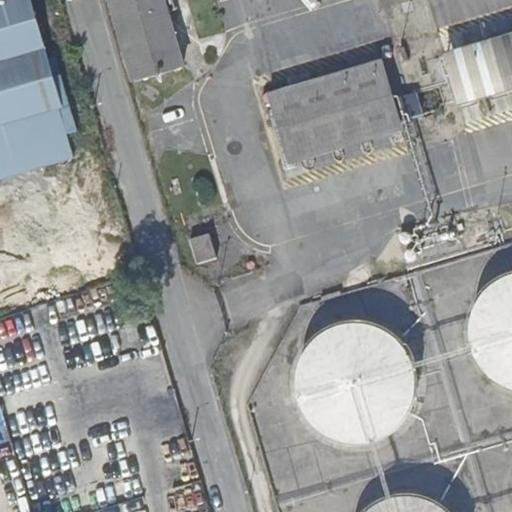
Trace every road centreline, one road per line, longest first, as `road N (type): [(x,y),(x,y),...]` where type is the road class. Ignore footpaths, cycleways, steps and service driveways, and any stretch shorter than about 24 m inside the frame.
road 1 (residential): [(81,0),(233,511)]
road 2 (unknown): [(259,0),(293,162),(305,185),(340,207),(380,206),(511,173)]
